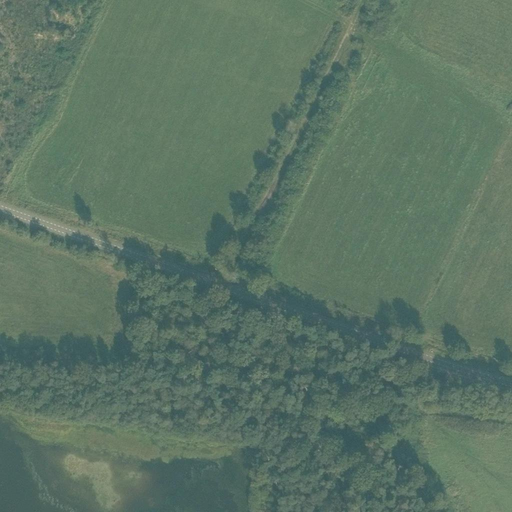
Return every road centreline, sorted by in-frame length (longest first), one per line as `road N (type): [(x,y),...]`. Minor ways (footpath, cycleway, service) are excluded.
road 1 (tertiary): [(0,208),(511,384)]
road 2 (track): [(0,363),(413,377)]
road 3 (track): [(218,285),(275,196),(365,0)]
